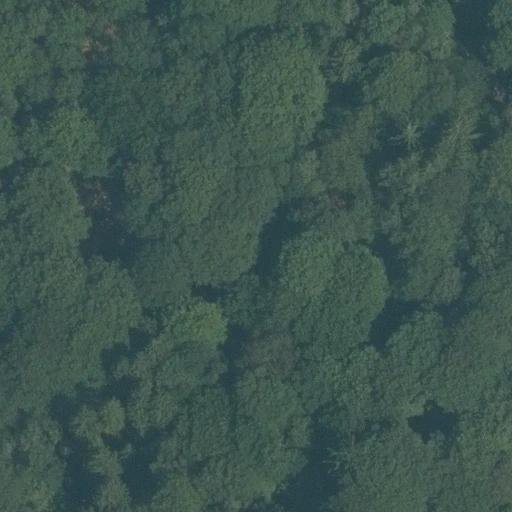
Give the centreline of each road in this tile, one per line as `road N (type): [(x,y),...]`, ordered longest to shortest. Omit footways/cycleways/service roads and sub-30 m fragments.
road 1 (unclassified): [(0,293),(376,425),(423,465),(450,511)]
road 2 (track): [(409,0),(511,108)]
